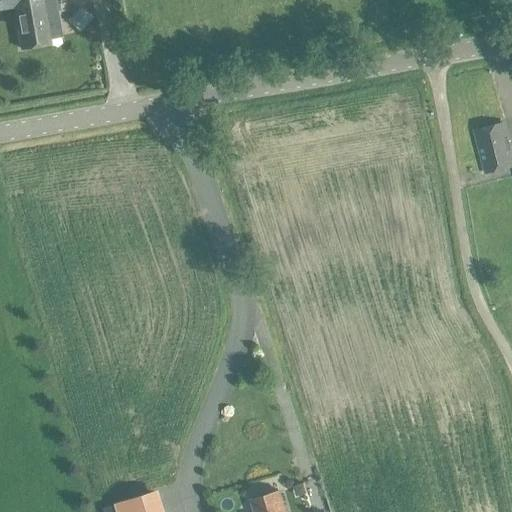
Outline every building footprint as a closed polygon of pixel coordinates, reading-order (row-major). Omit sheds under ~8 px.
[(0,0),(0,7),(0,10),(14,8),(44,2),(52,0),(0,0)] [(55,0),(52,0),(44,2),(14,8),(21,49),(51,44),(49,29),(61,27),(55,0)] [(81,32),(93,18),(80,6),(68,21),(81,32)] [(511,166),(511,154),(504,123),(475,131),(487,173),(511,166)] [(503,246),(503,234),(486,234),(485,246),(503,246)] [(98,450),(117,445),(113,431),(94,436),(98,450)] [(145,487),(140,473),(128,477),(124,465),(111,470),(120,495),(145,487)] [(162,504),(184,501),(182,491),(161,494),(162,504)] [(286,511),(280,491),(251,500),(254,511),(286,511)] [(118,504),(120,511),(158,511),(153,494),(118,504)]
